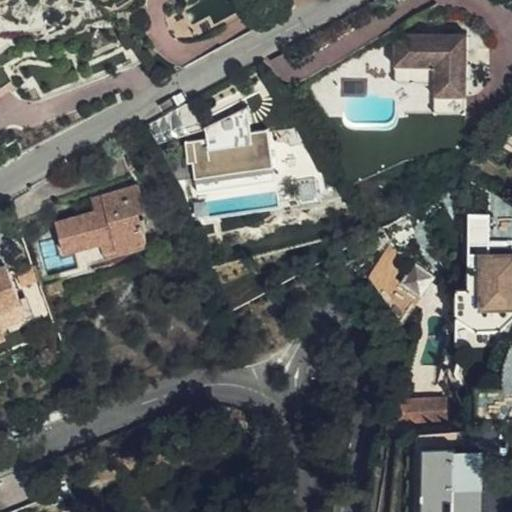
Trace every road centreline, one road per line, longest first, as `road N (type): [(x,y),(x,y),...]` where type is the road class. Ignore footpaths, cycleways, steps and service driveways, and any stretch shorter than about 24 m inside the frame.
road 1 (residential): [(0,185),(347,0)]
road 2 (residential): [(347,511),(378,357),(375,336),(356,321),(329,319),(305,334),(270,395)]
road 3 (residential): [(270,395),(240,386),(195,389),(0,462)]
road 4 (residential): [(309,511),(311,464),(294,418),(270,395)]
